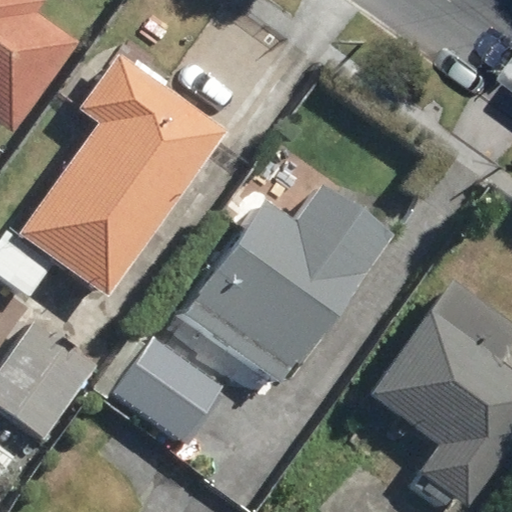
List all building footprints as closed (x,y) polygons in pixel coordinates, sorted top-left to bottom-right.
[(0,0),(0,132),(66,44),(24,13),(33,0),(0,0)] [(97,299),(213,135),(216,131),(110,56),(69,114),(85,126),(8,235),(0,229),(0,283),(19,297),(44,261),(97,299)] [(261,401),(381,238),(384,234),(314,183),(286,222),(252,197),(167,312),(221,352),(212,364),(261,401)] [(441,511),(453,511),(511,427),(511,384),(487,368),(511,332),(511,329),(441,280),(360,397),(428,444),(401,484),(441,511)] [(0,413),(37,438),(87,363),(22,320),(0,352),(0,413)] [(215,381),(146,331),(98,397),(167,447),(215,381)]
